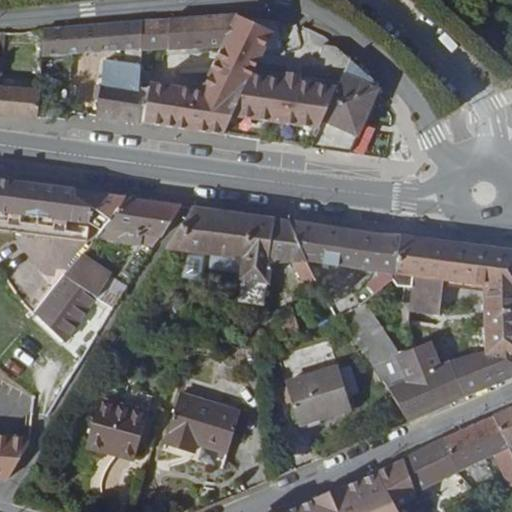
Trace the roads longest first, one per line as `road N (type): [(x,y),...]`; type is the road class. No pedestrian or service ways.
road 1 (residential): [(0,509),(242,511),(511,391)]
road 2 (secondary): [(0,144),(441,202)]
road 3 (tertiary): [(458,157),(384,63),(343,29),(284,0)]
road 4 (tertiary): [(233,0),(0,17)]
road 5 (unclassified): [(490,145),(482,105),(381,0)]
